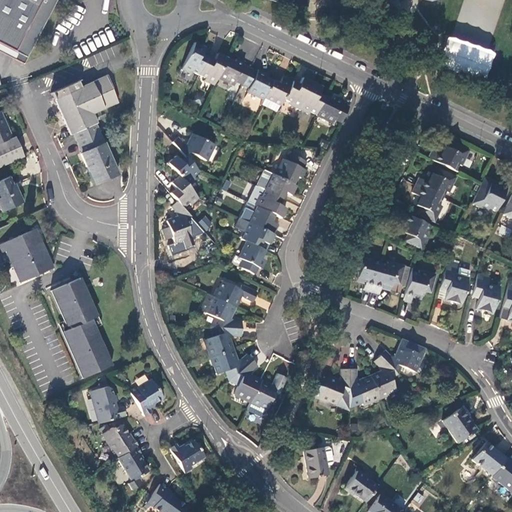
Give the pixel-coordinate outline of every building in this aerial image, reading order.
[(57,0),(0,0),(0,44),(27,58),(57,0)] [(444,38),(436,66),(483,83),(493,55),(444,38)] [(204,47),(194,42),(181,70),(190,75),(191,72),(198,75),(207,58),(200,55),(204,47)] [(88,56),(91,65),(120,56),(117,46),(88,56)] [(214,61),(207,58),(198,75),(205,78),(204,81),(214,86),(218,79),(227,59),(217,54),(214,61)] [(227,59),(218,79),(233,86),(235,81),(243,85),(250,71),(242,67),(244,64),(236,60),(235,63),(227,59)] [(250,71),(243,85),(249,88),(247,92),(263,100),(263,99),(272,81),(264,77),(266,75),(257,71),(256,74),(250,71)] [(78,82),(51,94),(70,137),(75,135),(96,125),(92,115),(118,103),(105,76),(81,88),(78,82)] [(279,84),(272,81),(263,99),(280,107),(283,100),(292,82),(282,78),(279,84)] [(292,82),(283,100),(290,103),(289,106),(299,111),(312,84),(302,79),(299,86),(292,82)] [(320,88),(312,84),(299,111),(307,115),(309,112),(315,115),(324,97),(317,94),(320,88)] [(324,97),(315,115),(331,123),(333,119),(341,123),(348,109),(339,105),(341,101),(334,97),(332,100),(324,96),(324,97)] [(0,167),(24,156),(15,137),(12,138),(0,111),(0,167)] [(118,175),(96,125),(75,135),(82,152),(82,154),(88,168),(91,166),(98,183),(118,175)] [(177,137),(171,142),(185,157),(189,162),(192,154),(207,161),(213,145),(192,135),(187,145),(182,143),(177,137)] [(432,151),(429,158),(455,171),(458,164),(462,165),(469,150),(452,141),(448,148),(445,147),(441,156),(432,151)] [(282,159),(274,175),(294,184),(297,177),(300,178),(304,169),(302,168),(305,161),(290,154),(286,161),(282,159)] [(174,157),(168,163),(178,176),(186,185),(194,179),(192,176),(198,172),(189,162),(185,157),(179,163),(174,157)] [(419,178),(415,185),(441,198),(445,191),(448,192),(455,177),(438,169),(435,175),(431,173),(426,182),(419,178)] [(274,175),(264,170),(255,187),(263,191),(282,200),(286,192),(292,195),(296,186),(294,184),(274,175)] [(178,176),(170,183),(176,189),(170,194),(177,201),(183,208),(188,203),(190,205),(198,199),(186,185),(178,176)] [(0,181),(0,212),(23,203),(14,185),(13,185),(9,177),(0,181)] [(499,184),(484,177),(471,203),(487,211),(489,207),(495,210),(507,186),(500,183),(499,184)] [(441,198),(415,185),(412,192),(419,196),(415,204),(420,207),(417,213),(434,221),(441,206),(438,204),(441,198)] [(279,206),(282,200),(263,191),(260,197),(258,195),(253,206),(256,207),(274,216),(280,218),(285,209),(279,206)] [(511,193),(502,214),(511,219),(511,193)] [(177,201),(171,206),(176,212),(177,217),(167,220),(173,242),(190,237),(185,219),(190,217),(183,208),(177,201)] [(274,216),(256,207),(252,214),(246,210),(241,219),(273,234),(277,225),(271,222),(274,216)] [(428,225),(402,212),(398,219),(406,223),(402,232),(406,234),(403,240),(420,249),(428,233),(425,231),(428,225)] [(268,244),(273,234),(241,219),(238,218),(234,227),(243,232),(240,239),(246,242),(258,248),(262,241),(268,244)] [(34,229),(0,244),(0,248),(2,253),(6,251),(13,267),(16,266),(22,281),(53,268),(45,249),(43,249),(34,229)] [(261,259),(265,251),(258,248),(246,242),(238,258),(243,260),(239,267),(253,274),(257,267),(260,269),(264,261),(261,259)] [(372,256),(355,252),(350,271),(356,273),(355,277),(366,280),(363,289),(370,291),(378,262),(371,260),(372,256)] [(459,263),(447,259),(439,286),(447,288),(443,300),(449,302),(449,301),(455,302),(455,304),(460,305),(467,278),(469,270),(458,267),(459,263)] [(378,262),(370,291),(378,293),(381,284),(390,287),(392,282),(399,284),(404,266),(387,261),(386,264),(378,262)] [(410,271),(402,300),(410,302),(412,293),(422,296),(423,291),(430,293),(435,275),(419,270),(418,273),(410,271)] [(489,277),(477,273),(470,296),(478,298),(475,309),(480,310),(487,311),(486,312),(492,314),(499,288),(487,284),(489,277)] [(79,279),(52,291),(69,328),(63,331),(84,378),(111,366),(90,319),(96,316),(79,279)] [(222,281),(214,297),(235,307),(240,297),(252,303),(257,292),(242,285),(239,290),(222,281)] [(511,285),(508,285),(502,307),(509,309),(505,321),(510,322),(510,321),(511,321),(511,285)] [(214,297),(208,295),(205,300),(211,303),(206,314),(224,322),(221,328),(240,329),(241,321),(235,321),(230,319),(235,307),(214,297)] [(240,337),(240,329),(221,328),(222,334),(204,340),(210,357),(232,350),(229,339),(234,337),(240,337)] [(385,351),(380,357),(397,374),(400,367),(414,372),(424,348),(402,339),(394,358),(389,356),(385,351)] [(232,350),(210,357),(215,374),(225,371),(228,381),(252,360),(247,354),(240,359),(236,361),(232,350)] [(382,372),(370,377),(378,398),(395,391),(389,378),(397,374),(380,357),(375,362),(380,367),(382,372)] [(257,366),(252,360),(228,381),(238,386),(233,394),(250,402),(260,380),(249,375),(251,372),(257,366)] [(327,376),(317,374),(311,397),(319,398),(348,410),(348,407),(348,370),(340,369),(341,376),(338,381),(327,376)] [(357,370),(348,370),(348,407),(360,402),(362,405),(378,398),(370,377),(359,381),(357,377),(357,370)] [(271,386),(260,380),(250,402),(266,410),(275,392),(279,394),(287,379),(277,374),(271,386)] [(129,390),(145,416),(152,412),(148,405),(162,397),(160,394),(162,389),(157,389),(151,379),(138,386),(136,386),(129,390)] [(105,386),(89,391),(97,423),(124,415),(121,407),(116,408),(111,390),(105,386)] [(460,408),(441,421),(456,443),(475,430),(460,408)] [(156,413),(147,416),(149,423),(159,420),(156,413)] [(110,429),(101,434),(111,451),(113,450),(117,457),(134,447),(136,445),(131,438),(129,439),(121,425),(112,430),(110,429)] [(176,443),(169,448),(184,473),(191,469),(188,464),(203,455),(197,446),(199,442),(195,443),(193,440),(179,449),(176,443)] [(484,443),(471,461),(480,468),(479,469),(489,477),(490,476),(503,459),(484,443)] [(137,454),(138,453),(134,447),(117,457),(116,458),(129,481),(126,483),(130,489),(136,486),(139,481),(136,477),(147,471),(137,454)] [(323,448),(302,451),(307,479),(327,475),(326,466),(330,465),(332,462),(330,450),(327,449),(323,449),(323,448)] [(511,465),(503,459),(490,476),(511,492),(511,465)] [(357,471),(346,487),(365,501),(377,486),(357,471)] [(159,484),(146,502),(159,511),(180,511),(186,505),(165,490),(166,489),(159,484)] [(380,494),(367,511),(402,511),(403,511),(380,494)]
